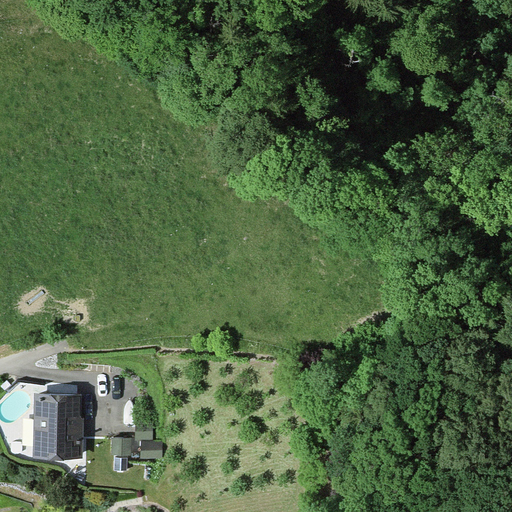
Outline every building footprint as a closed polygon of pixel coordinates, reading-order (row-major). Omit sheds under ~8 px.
[(81,391),(35,390),(34,451),(35,451),(48,451),(65,452),(79,453),(80,452),(81,391)] [(152,422),(136,422),(135,441),(141,441),(152,441),(152,422)] [(113,437),(112,454),(129,455),(130,438),(113,437)] [(21,441),(11,441),(10,451),(21,452),(21,441)] [(152,441),(141,441),(140,457),(161,458),(161,442),(152,441)] [(127,458),(115,457),(114,469),(127,470),(127,458)]
